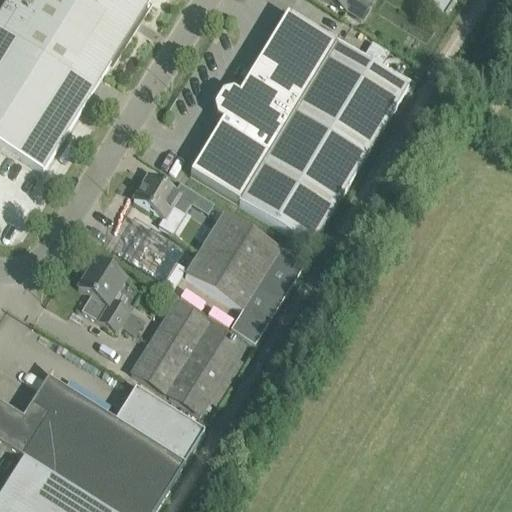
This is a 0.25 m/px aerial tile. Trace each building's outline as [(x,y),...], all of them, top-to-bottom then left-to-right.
[(10,0),(0,16),(0,150),(42,176),(152,0),(10,0)] [(355,0),(320,0),(346,16),(346,15),(361,24),(370,10),(355,1),(355,0)] [(407,92),(363,65),(335,48),(287,19),(238,97),(233,94),(222,97),(213,111),(216,122),(221,125),(190,178),(238,208),(310,252),(407,92)] [(171,238),(191,207),(148,180),(133,204),(163,222),(158,230),(171,238)] [(304,268),(223,217),(184,280),(242,315),(230,335),(254,349),(304,268)] [(125,283),(95,264),(77,292),(90,300),(81,316),(115,337),(128,317),(111,306),(125,283)] [(243,352),(174,309),(131,378),(164,400),(199,421),(243,352)] [(64,394),(48,384),(47,383),(46,384),(31,409),(22,423),(0,409),(0,451),(1,450),(22,463),(0,497),(0,511),(156,511),(183,469),(203,437),(135,394),(115,426),(64,394)]
